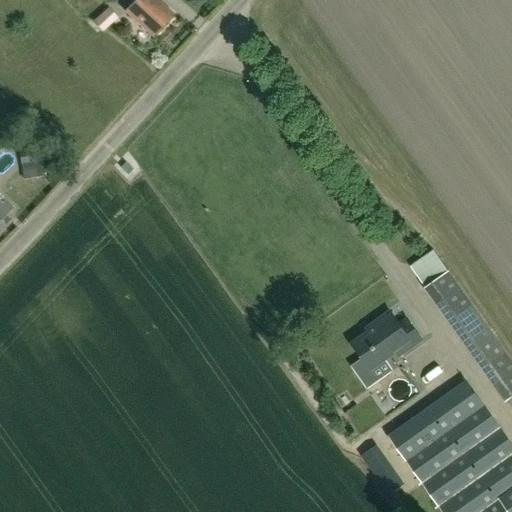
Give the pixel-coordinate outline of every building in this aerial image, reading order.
[(173,17),(154,0),(139,0),(126,15),(152,39),(173,17)] [(108,8),(93,23),(101,32),(112,22),(115,26),(120,21),(108,8)] [(19,152),(21,165),(42,162),(54,160),(52,148),(19,152)] [(0,205),(8,202),(1,187),(0,187),(0,205)] [(0,222),(0,235),(11,224),(6,219),(1,224),(0,222)] [(511,360),(447,269),(422,287),(505,402),(511,397),(511,360)] [(401,328),(391,314),(374,325),(377,329),(353,346),(371,372),(412,344),(414,348),(422,342),(408,323),(401,328)] [(456,372),(376,425),(432,508),(437,511),(511,511),(511,453),(502,447),(509,437),(492,426),(456,372)]
